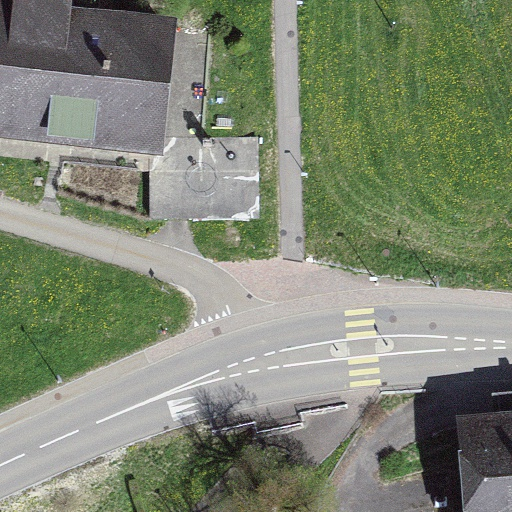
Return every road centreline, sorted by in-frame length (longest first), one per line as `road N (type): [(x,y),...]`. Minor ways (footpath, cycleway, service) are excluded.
road 1 (residential): [(259,358),(223,293),(140,254),(0,220)]
road 2 (secondary): [(0,465),(259,358)]
road 3 (secondary): [(259,358),(358,344),(511,344)]
